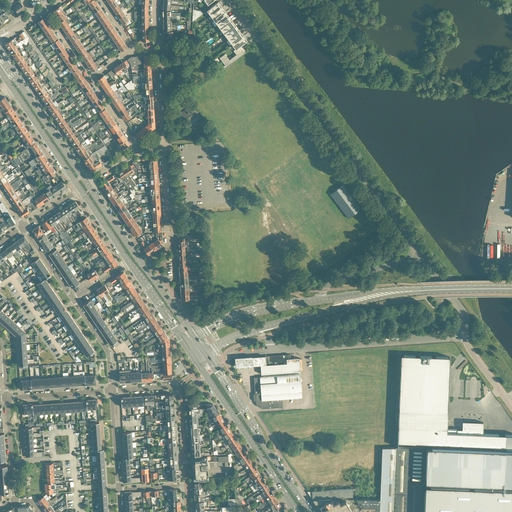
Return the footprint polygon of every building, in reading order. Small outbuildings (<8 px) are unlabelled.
[(11,3),(9,4),(13,11),(14,12),(16,10),(18,13),(19,12),(19,13),(21,11),(25,8),(24,8),(21,2),(19,0),(13,5),(11,3)] [(113,0),(109,3),(113,8),(118,5),(114,0),(113,0)] [(211,15),(220,8),(221,7),(222,7),(218,2),(216,3),(206,11),(207,11),(211,15)] [(101,8),(97,4),(92,7),(95,12),(101,8)] [(113,8),(116,14),(122,10),(118,5),(113,8)] [(53,11),(57,16),(63,12),(59,7),(53,11)] [(214,20),(224,13),(225,12),(222,7),(221,7),(220,8),(211,15),(214,20)] [(101,8),(95,12),(98,17),(104,13),(101,8)] [(192,17),(192,20),(192,21),(202,14),(200,10),(195,9),(193,9),(193,12),(192,17)] [(116,14),(120,19),(125,15),(122,10),(116,14)] [(0,23),(9,17),(8,15),(5,12),(0,15),(0,23)] [(63,12),(57,16),(60,21),(59,23),(65,19),(66,17),(63,12)] [(218,25),(227,18),(228,17),(229,17),(225,12),(224,13),(214,20),(218,25)] [(107,18),(104,13),(98,17),(101,22),(107,18)] [(125,15),(120,19),(125,27),(128,25),(126,23),(129,21),(125,15)] [(221,30),(231,22),(232,22),(232,21),(229,17),(228,17),(227,18),(218,25),(221,30)] [(43,18),(38,22),(41,27),(47,23),(43,18)] [(107,18),(101,22),(105,27),(110,23),(107,18)] [(59,23),(62,28),(68,24),(65,19),(59,23)] [(225,35),(235,27),(236,26),(232,21),(232,22),(231,22),(221,30),(225,35)] [(50,28),(47,23),(41,27),(45,32),(50,28)] [(114,28),(110,23),(105,27),(108,32),(114,28)] [(68,24),(62,28),(65,32),(71,28),(68,24)] [(229,39),(238,32),(239,31),(240,31),(236,26),(235,27),(225,35),(229,39)] [(50,28),(45,32),(48,37),(54,33),(50,28)] [(65,32),(69,37),(74,33),(71,28),(65,32)] [(108,32),(111,37),(117,33),(114,28),(108,32)] [(232,44),(242,37),(243,36),(240,31),(239,31),(238,32),(229,39),(232,44)] [(50,43),(52,42),(57,38),(54,33),(48,37),(46,38),(50,43)] [(74,33),(69,37),(72,42),(78,38),(74,33)] [(120,38),(117,33),(111,37),(115,41),(120,38)] [(28,36),(25,38),(20,41),(18,43),(9,49),(12,54),(21,48),(19,45),(23,43),(24,44),(27,45),(29,38),(28,36)] [(242,37),(232,44),(236,49),(235,49),(239,54),(229,61),(224,55),(225,54),(220,58),(226,66),(244,53),(246,52),(245,52),(240,46),(246,42),(247,41),(243,36),(242,37)] [(14,38),(5,44),(9,49),(18,43),(14,38)] [(72,42),(75,47),(81,43),(78,38),(72,42)] [(124,42),(120,38),(115,41),(118,46),(124,42)] [(61,44),(58,39),(52,43),(56,48),(61,44)] [(124,42),(118,46),(121,51),(127,47),(124,42)] [(81,43),(75,47),(79,52),(84,48),(81,43)] [(65,49),(61,44),(56,48),(59,53),(65,49)] [(21,48),(12,54),(16,59),(23,54),(22,52),(23,51),(21,48)] [(79,52),(82,57),(88,53),(84,48),(79,52)] [(68,54),(65,49),(59,53),(62,57),(68,54)] [(90,51),(88,53),(82,57),(85,61),(91,58),(91,57),(93,56),(90,51)] [(25,57),(23,54),(16,59),(19,64),(28,59),(26,56),(25,57)] [(62,57),(66,62),(71,59),(68,54),(62,57)] [(144,63),(144,69),(151,68),(150,55),(131,57),(127,59),(130,63),(131,69),(138,69),(137,64),(144,63)] [(85,61),(88,66),(96,61),(94,62),(91,58),(85,61)] [(28,59),(19,64),(23,70),(30,65),(28,62),(30,61),(28,59)] [(75,64),(71,59),(66,62),(69,67),(75,64)] [(129,63),(126,60),(119,65),(125,73),(127,71),(126,69),(129,67),(127,65),(129,63)] [(92,71),(98,67),(97,67),(99,66),(96,61),(88,66),(92,71)] [(30,65),(23,70),(26,75),(32,71),(33,70),(31,66),(32,65),(31,64),(30,65)] [(78,68),(75,64),(69,67),(66,70),(67,72),(70,69),(72,72),(78,68)] [(125,73),(119,65),(114,69),(118,74),(120,73),(121,75),(125,73)] [(81,73),(78,68),(72,72),(76,77),(81,73)] [(111,78),(114,76),(116,75),(112,69),(108,73),(111,78)] [(32,71),(26,75),(30,80),(37,75),(35,72),(34,73),(32,71)] [(84,78),(81,73),(76,77),(79,82),(84,78)] [(39,78),(37,75),(30,80),(33,85),(41,80),(39,77),(39,78)] [(103,76),(97,80),(101,85),(107,81),(103,76)] [(50,81),(49,82),(52,87),(54,86),(57,84),(55,83),(56,81),(56,80),(52,77),(51,81),(50,81)] [(79,82),(82,87),(88,83),(84,78),(79,82)] [(41,80),(33,85),(37,90),(44,85),(46,84),(45,81),(43,82),(41,80)] [(107,81),(101,85),(105,90),(110,86),(114,84),(117,82),(115,80),(113,82),(112,80),(108,83),(107,81)] [(88,83),(82,87),(80,88),(83,93),(84,93),(91,88),(88,83)] [(54,86),(52,87),(55,92),(60,89),(61,89),(60,86),(57,84),(54,86)] [(110,86),(105,90),(108,95),(114,91),(118,89),(114,84),(110,86)] [(44,85),(37,90),(40,95),(48,90),(46,88),(44,85)] [(114,91),(108,95),(112,100),(117,96),(121,94),(119,90),(122,88),(124,92),(127,90),(123,85),(121,87),(118,89),(114,91)] [(63,95),(69,91),(65,86),(61,89),(60,89),(63,95)] [(94,93),(91,88),(84,93),(87,98),(94,93)] [(145,92),(144,92),(144,96),(145,96),(145,97),(146,97),(153,97),(152,88),(145,88),(145,92)] [(44,100),(51,95),(52,94),(51,92),(49,93),(48,90),(40,95),(44,100)] [(47,106),(53,102),(55,100),(53,98),(54,97),(53,96),(56,95),(55,93),(52,94),(51,95),(44,100),(47,106)] [(94,93),(87,98),(86,98),(90,103),(92,101),(98,97),(94,93)] [(117,96),(112,100),(115,106),(121,102),(124,100),(120,95),(117,96)] [(2,99),(0,99),(0,114),(1,114),(3,112),(12,107),(5,97),(1,99),(2,99)] [(101,102),(98,97),(92,101),(96,106),(101,102)] [(56,107),(61,103),(65,101),(63,99),(61,101),(57,103),(55,100),(53,102),(47,106),(50,111),(56,107)] [(96,106),(99,111),(104,108),(101,102),(96,106)] [(121,102),(115,106),(119,111),(125,107),(121,102)] [(56,107),(50,111),(54,116),(62,110),(60,107),(63,105),(61,103),(56,107)] [(125,107),(119,111),(122,116),(134,108),(136,107),(134,105),(129,109),(127,105),(125,107)] [(12,107),(3,112),(4,115),(6,114),(8,116),(15,112),(12,107)] [(189,107),(184,111),(185,112),(179,116),(188,128),(198,120),(195,116),(198,114),(195,109),(192,111),(189,107)] [(103,117),(108,113),(105,108),(99,112),(103,117)] [(134,108),(122,116),(125,121),(131,117),(129,114),(135,110),(134,108)] [(64,113),(62,110),(54,116),(57,120),(62,117),(65,115),(68,113),(67,111),(64,113)] [(6,122),(3,123),(3,124),(5,126),(7,124),(9,122),(18,116),(15,112),(8,116),(10,119),(6,122)] [(112,119),(108,113),(103,117),(106,123),(112,119)] [(18,116),(9,122),(11,124),(10,124),(10,125),(12,128),(14,126),(18,124),(22,122),(21,121),(18,116)] [(62,117),(57,120),(60,125),(61,126),(66,122),(62,117)] [(66,122),(61,126),(64,131),(80,121),(78,119),(72,123),(70,120),(66,122)] [(116,124),(112,119),(106,123),(110,128),(116,124)] [(80,121),(64,131),(68,136),(76,130),(74,127),(76,126),(81,123),(80,121)] [(92,124),(91,125),(92,126),(94,128),(95,130),(96,129),(100,126),(97,121),(96,122),(92,124)] [(15,127),(10,130),(12,133),(10,134),(12,136),(17,133),(25,127),(22,122),(18,124),(14,126),(15,127)] [(146,126),(149,131),(155,127),(154,122),(148,122),(148,125),(146,126)] [(119,129),(116,124),(110,128),(113,133),(119,129)] [(144,135),(149,131),(146,126),(140,130),(144,135)] [(18,134),(16,135),(18,138),(21,136),(28,132),(25,127),(17,133),(18,134)] [(122,134),(119,129),(113,133),(117,138),(122,134)] [(140,130),(139,131),(137,129),(133,131),(138,139),(144,135),(140,130)] [(78,133),(76,130),(68,136),(71,141),(80,134),(84,132),(83,130),(78,133)] [(28,132),(21,136),(22,137),(24,140),(22,141),(24,143),(32,137),(29,132),(28,132)] [(80,134),(71,141),(75,147),(80,143),(84,141),(80,134)] [(126,139),(122,134),(117,138),(120,143),(126,139)] [(32,137),(24,143),(25,145),(24,146),(26,149),(36,142),(32,137)] [(91,144),(79,153),(83,159),(90,155),(88,151),(94,147),(97,150),(105,145),(100,138),(91,144)] [(126,140),(126,139),(120,143),(117,145),(121,151),(129,145),(125,140),(126,140)] [(84,141),(75,147),(79,153),(91,144),(90,142),(87,144),(85,140),(84,141)] [(15,156),(12,158),(15,162),(17,165),(18,164),(25,159),(28,161),(28,162),(42,152),(36,142),(26,149),(21,152),(15,156)] [(97,150),(94,152),(102,164),(113,156),(105,145),(97,150)] [(42,152),(28,162),(31,166),(34,165),(45,157),(42,152)] [(90,155),(83,159),(87,165),(91,171),(93,170),(102,164),(94,152),(90,155)] [(45,157),(34,165),(35,167),(37,166),(39,169),(42,167),(49,162),(45,157)] [(41,171),(38,173),(40,175),(43,173),(52,167),(49,162),(42,167),(39,169),(41,171)] [(137,170),(132,163),(126,167),(133,177),(137,174),(137,170)] [(0,171),(0,178),(4,175),(6,173),(5,171),(8,169),(7,167),(0,171)] [(43,176),(42,178),(44,180),(56,172),(52,167),(43,173),(45,175),(43,176)] [(126,167),(122,170),(130,182),(133,187),(134,187),(136,185),(131,178),(133,177),(126,167)] [(29,168),(24,171),(27,176),(31,174),(32,173),(29,168)] [(130,182),(122,170),(118,172),(122,179),(124,178),(127,184),(130,182)] [(4,176),(4,175),(0,178),(0,182),(1,184),(14,175),(13,172),(11,173),(8,175),(7,174),(4,176)] [(14,175),(1,184),(3,187),(9,183),(8,182),(14,178),(17,176),(16,174),(14,175)] [(54,174),(52,175),(62,191),(64,190),(66,188),(62,181),(60,182),(57,177),(56,177),(54,174)] [(52,175),(50,177),(52,179),(51,179),(55,185),(54,186),(58,193),(61,191),(62,191),(52,175)] [(114,178),(112,176),(100,184),(103,188),(110,184),(109,182),(114,178)] [(11,185),(9,183),(3,187),(6,191),(18,183),(22,181),(20,178),(11,185)] [(44,181),(46,184),(55,196),(56,195),(58,193),(54,186),(52,187),(49,182),(48,182),(46,179),(44,181)] [(111,185),(110,184),(103,188),(106,192),(118,184),(117,182),(111,185)] [(18,183),(6,191),(9,196),(15,192),(15,191),(18,189),(17,187),(20,185),(18,183)] [(46,184),(44,185),(48,191),(46,192),(51,198),(53,197),(55,196),(46,184)] [(118,184),(106,192),(109,196),(115,192),(119,190),(117,188),(120,186),(118,184)] [(42,194),(39,196),(43,203),(51,198),(46,192),(41,185),(40,186),(42,189),(40,190),(40,191),(42,194)] [(117,194),(115,192),(109,196),(111,201),(124,192),(125,191),(124,189),(122,190),(117,193),(117,194)] [(15,192),(9,196),(12,200),(24,192),(22,190),(20,192),(18,190),(15,192)] [(38,207),(43,203),(39,196),(36,199),(34,196),(35,195),(34,194),(32,191),(30,192),(29,193),(31,195),(32,197),(38,207)] [(124,192),(111,201),(114,205),(124,198),(123,196),(128,193),(126,191),(125,191),(124,192)] [(12,200),(15,204),(20,200),(19,198),(25,194),(24,192),(12,200)] [(31,198),(32,197),(31,195),(22,201),(20,200),(15,204),(17,208),(31,198)] [(31,198),(17,208),(20,211),(26,207),(25,206),(33,200),(31,198)] [(124,198),(114,205),(117,209),(128,201),(127,199),(125,200),(124,198)] [(75,201),(71,204),(76,210),(78,209),(81,215),(80,216),(82,219),(86,216),(75,201)] [(131,203),(129,201),(128,201),(117,209),(120,213),(127,208),(125,207),(131,203)] [(26,207),(20,211),(23,217),(30,212),(32,211),(30,209),(29,210),(28,209),(32,206),(34,209),(38,207),(35,203),(34,202),(26,207)] [(69,205),(67,206),(78,221),(80,220),(78,217),(74,211),(76,210),(71,204),(69,205)] [(66,207),(64,209),(68,216),(70,218),(72,217),(74,220),(75,223),(78,221),(67,206),(66,207)] [(128,210),(127,208),(120,213),(123,217),(135,209),(133,206),(128,210)] [(61,210),(60,211),(70,226),(72,225),(70,222),(67,217),(68,216),(64,209),(61,211),(61,210)] [(135,209),(123,217),(125,221),(132,217),(131,215),(137,211),(135,209)] [(5,216),(7,218),(11,225),(15,222),(7,210),(4,211),(6,214),(5,216)] [(59,212),(56,214),(61,221),(62,220),(66,225),(67,224),(69,227),(70,226),(60,211),(59,212)] [(0,214),(0,213),(0,216),(7,228),(11,225),(7,218),(5,220),(2,215),(1,215),(0,214)] [(59,222),(61,221),(56,214),(53,216),(52,217),(62,232),(64,230),(62,227),(63,227),(59,222)] [(132,217),(125,221),(129,226),(142,217),(141,215),(138,217),(137,216),(134,219),(132,217)] [(51,217),(48,219),(53,226),(54,225),(58,230),(61,234),(63,233),(62,232),(52,217),(51,217)] [(83,226),(89,221),(86,217),(73,226),(76,230),(83,226)] [(143,218),(142,217),(129,226),(132,230),(138,226),(137,224),(141,221),(140,220),(143,218)] [(44,228),(46,230),(50,228),(53,226),(48,219),(42,224),(44,228)] [(269,224),(283,242),(288,239),(274,220),(269,224)] [(93,226),(89,221),(83,226),(86,231),(93,226)] [(32,230),(37,237),(43,232),(46,230),(44,228),(42,229),(39,226),(32,230)] [(86,231),(83,233),(81,234),(85,239),(89,236),(90,237),(96,232),(93,226),(86,231)] [(142,231),(138,226),(132,230),(137,238),(142,234),(140,232),(142,231)] [(46,237),(45,235),(51,231),(50,228),(43,232),(37,237),(40,241),(47,237),(46,237)] [(65,231),(63,233),(61,234),(59,235),(62,240),(64,239),(68,236),(65,231)] [(86,243),(87,245),(100,237),(96,232),(90,237),(87,238),(89,241),(86,243)] [(156,237),(152,239),(158,248),(163,245),(161,242),(162,241),(162,233),(156,233),(156,237)] [(151,243),(148,244),(153,251),(158,248),(152,239),(150,236),(148,234),(146,236),(147,238),(151,243)] [(48,239),(47,237),(40,241),(43,246),(56,237),(54,235),(48,239)] [(27,243),(29,242),(24,236),(21,238),(28,250),(30,248),(27,243)] [(56,237),(43,246),(46,251),(53,246),(51,244),(57,240),(56,237)] [(100,237),(87,245),(89,248),(92,246),(94,248),(96,246),(103,242),(100,237)] [(148,255),(153,251),(148,244),(146,246),(140,237),(138,239),(148,255)] [(21,238),(16,241),(21,247),(22,246),(27,252),(29,251),(28,250),(21,238)] [(178,247),(186,246),(187,246),(187,244),(189,244),(188,240),(184,240),(184,238),(180,238),(180,240),(177,241),(178,247)] [(16,241),(13,244),(22,256),(24,254),(20,248),(21,247),(16,241)] [(92,253),(93,255),(106,246),(103,242),(96,246),(94,248),(95,251),(92,253)] [(22,256),(13,244),(9,247),(13,253),(14,253),(17,257),(18,256),(19,257),(22,256)] [(93,255),(95,258),(101,253),(102,255),(109,251),(106,246),(93,255)] [(9,247),(5,250),(13,261),(15,259),(12,254),(13,253),(9,247)] [(52,258),(59,253),(56,249),(49,254),(52,258)] [(276,249),(265,249),(265,277),(267,277),(268,285),(270,285),(270,275),(284,275),(284,264),(276,264),(276,249)] [(5,250),(0,253),(6,259),(7,258),(13,265),(15,263),(13,261),(5,250)] [(112,255),(109,251),(102,255),(104,257),(97,261),(98,262),(95,264),(96,266),(112,255)] [(0,253),(0,259),(6,266),(9,264),(5,260),(6,259),(0,253)] [(52,258),(54,263),(62,257),(59,253),(52,258)] [(112,255),(99,264),(101,266),(107,262),(108,264),(115,259),(112,255)] [(39,257),(31,263),(34,267),(42,262),(39,257)] [(65,262),(62,257),(54,263),(57,267),(65,262)] [(118,263),(115,259),(108,264),(109,265),(103,270),(105,272),(118,263)] [(45,266),(42,262),(34,267),(37,271),(45,266)] [(65,262),(57,267),(60,271),(68,266),(65,262)] [(88,277),(91,281),(95,278),(87,266),(84,262),(82,264),(88,273),(86,274),(88,277)] [(68,266),(60,271),(63,275),(73,269),(70,264),(68,266)] [(89,264),(87,266),(95,278),(99,276),(94,269),(93,270),(89,264)] [(37,271),(40,276),(48,271),(45,266),(37,271)] [(73,269),(63,275),(66,280),(74,274),(76,273),(73,269)] [(48,271),(40,276),(43,280),(45,279),(51,275),(48,271)] [(118,279),(120,281),(126,276),(123,272),(106,283),(109,288),(114,285),(112,283),(118,279)] [(66,280),(69,284),(77,279),(74,274),(66,280)] [(115,287),(116,289),(129,280),(126,276),(120,281),(121,283),(115,287)] [(43,280),(37,284),(40,288),(48,283),(45,279),(43,280)] [(80,283),(77,279),(69,284),(72,288),(80,283)] [(129,280),(116,289),(118,292),(124,287),(125,289),(132,284),(129,280)] [(43,293),(51,287),(48,283),(40,288),(43,293)] [(101,287),(109,300),(110,301),(113,299),(112,298),(108,292),(109,291),(104,284),(101,287)] [(119,300),(122,298),(135,289),(132,284),(125,289),(127,291),(120,295),(115,298),(117,301),(119,300)] [(46,297),(54,292),(51,287),(43,293),(46,297)] [(101,287),(97,290),(102,297),(103,296),(107,301),(109,300),(101,287)] [(135,289),(122,298),(119,300),(120,302),(124,300),(130,296),(131,298),(138,293),(135,289)] [(46,297),(50,302),(57,297),(54,292),(46,297)] [(126,309),(133,304),(141,298),(138,293),(131,298),(133,300),(127,305),(121,308),(123,311),(126,309)] [(60,301),(57,297),(50,302),(53,306),(60,301)] [(138,308),(143,304),(145,303),(141,298),(133,304),(126,309),(127,311),(130,309),(136,305),(138,308)] [(90,300),(83,305),(87,310),(93,305),(90,300)] [(60,301),(53,306),(56,311),(63,306),(63,307),(64,306),(60,301)] [(93,305),(87,310),(90,315),(98,309),(99,309),(96,303),(93,305)] [(136,313),(133,314),(135,317),(148,308),(145,304),(145,303),(143,304),(138,308),(134,311),(136,313)] [(135,317),(130,320),(132,322),(136,319),(143,315),(144,317),(151,313),(148,308),(135,317)] [(98,309),(90,315),(93,320),(100,315),(100,316),(102,315),(98,309)] [(59,316),(62,320),(70,315),(67,311),(59,316)] [(0,318),(0,321),(2,323),(8,316),(5,313),(0,318)] [(139,327),(141,326),(154,317),(151,313),(144,317),(146,319),(135,326),(137,329),(139,327)] [(73,319),(70,315),(62,320),(65,325),(73,319)] [(100,315),(93,320),(97,325),(103,320),(100,316),(100,315)] [(8,316),(2,323),(6,327),(12,320),(8,316)] [(139,327),(137,329),(139,332),(149,324),(151,327),(158,322),(154,317),(141,326),(139,327)] [(65,325),(62,327),(65,331),(68,329),(76,324),(73,319),(65,325)] [(103,320),(97,325),(100,330),(109,324),(105,319),(103,320)] [(12,320),(6,327),(9,330),(16,323),(12,320)] [(146,333),(148,336),(161,327),(158,322),(151,327),(152,329),(146,333)] [(13,333),(19,326),(16,323),(9,330),(13,333)] [(71,334),(79,329),(76,324),(68,329),(71,334)] [(109,324),(100,330),(104,335),(111,330),(112,329),(109,324)] [(19,326),(13,333),(16,336),(25,332),(19,326)] [(161,327),(148,336),(143,339),(145,341),(149,338),(156,334),(157,336),(164,332),(161,327)] [(71,334),(74,338),(82,333),(79,329),(71,334)] [(111,330),(104,335),(107,340),(115,335),(114,334),(111,330)] [(25,332),(16,336),(17,341),(26,340),(25,332)] [(167,337),(164,332),(157,336),(151,340),(146,344),(147,346),(153,343),(159,339),(161,341),(167,337)] [(85,338),(82,333),(74,338),(77,343),(85,338)] [(115,335),(107,340),(110,345),(119,339),(115,334),(114,334),(115,335)] [(158,346),(161,346),(170,345),(169,339),(167,337),(161,341),(158,343),(158,346)] [(77,343),(80,347),(88,342),(85,338),(77,343)] [(80,347),(84,352),(91,347),(88,342),(80,347)] [(94,351),(91,347),(84,352),(87,356),(94,351)] [(253,357),(253,365),(261,365),(261,374),(300,371),(299,358),(290,358),(290,354),(253,357)] [(401,355),(399,409),(448,411),(450,357),(401,355)] [(236,367),(253,365),(253,357),(236,358),(236,363),(235,364),(234,364),(234,365),(233,365),(234,366),(234,367),(235,367),(236,367)] [(261,377),(254,377),(255,401),(256,402),(256,403),(257,404),(257,405),(258,406),(259,407),(260,407),(261,408),(262,408),(263,408),(282,407),(282,399),(302,397),(300,374),(261,377)] [(309,376),(304,478),(329,479),(328,495),(377,497),(382,379),(366,379),(366,393),(333,392),(334,377),(309,376)] [(213,404),(206,404),(206,408),(209,412),(215,407),(213,404)] [(198,405),(189,405),(189,414),(202,413),(203,413),(203,410),(203,409),(199,409),(198,409),(198,405)] [(208,412),(212,417),(219,413),(215,407),(209,412),(208,412)] [(447,429),(448,411),(399,409),(398,427),(447,429)] [(202,413),(189,414),(189,417),(190,419),(190,420),(194,420),(194,421),(198,421),(198,420),(197,416),(202,416),(202,413)] [(219,414),(219,413),(212,417),(213,418),(214,421),(210,424),(209,425),(210,427),(211,426),(223,418),(219,414)] [(218,425),(219,428),(226,423),(223,418),(211,426),(213,428),(218,425)] [(462,433),(483,434),(483,422),(462,421),(462,429),(462,433)] [(229,428),(226,423),(219,428),(221,431),(217,434),(214,436),(215,438),(218,436),(229,428)] [(205,427),(190,428),(190,431),(191,434),(191,435),(199,434),(201,434),(201,431),(205,431),(205,427)] [(462,433),(462,429),(447,429),(398,427),(397,447),(395,447),(395,448),(409,447),(425,447),(426,447),(504,450),(505,434),(483,434),(462,433)] [(229,428),(218,436),(220,438),(224,435),(226,438),(233,433),(229,428)] [(233,433),(226,438),(228,441),(223,444),(225,446),(236,438),(233,433)] [(426,447),(425,481),(511,484),(511,434),(505,434),(504,450),(426,447)] [(231,449),(233,448),(240,443),(236,438),(225,446),(226,449),(229,447),(231,449)] [(243,449),(240,443),(233,448),(231,449),(230,450),(232,452),(228,455),(229,456),(232,456),(236,453),(243,449)] [(421,511),(423,490),(425,447),(409,447),(395,448),(393,487),(392,511),(421,511)] [(379,499),(378,511),(392,511),(393,487),(395,448),(382,448),(380,486),(379,499)] [(246,453),(243,449),(236,453),(238,456),(235,457),(236,460),(239,458),(246,453)] [(250,459),(246,453),(239,458),(240,459),(238,461),(239,463),(234,466),(235,468),(250,459)] [(192,457),(193,471),(194,480),(209,479),(207,456),(192,457)] [(250,459),(235,468),(234,469),(235,472),(244,466),(246,468),(253,463),(250,459)] [(246,468),(241,472),(242,474),(247,470),(249,473),(256,469),(256,468),(253,463),(246,468)] [(245,479),(241,482),(243,484),(247,481),(250,479),(259,473),(256,469),(249,473),(251,475),(245,479)] [(253,485),(263,478),(259,473),(250,479),(252,482),(252,484),(249,485),(250,487),(253,485)] [(253,485),(250,487),(251,489),(254,487),(257,490),(260,487),(261,488),(267,484),(263,478),(253,485)] [(261,494),(254,499),(255,501),(257,499),(271,490),(267,485),(267,484),(261,488),(261,489),(259,491),(261,494)] [(511,511),(511,487),(425,484),(424,511),(511,511)] [(0,501),(2,500),(2,494),(9,493),(8,488),(0,488),(0,501)] [(265,501),(274,495),(271,490),(257,499),(259,501),(262,498),(265,501)] [(41,505),(49,499),(51,497),(49,495),(47,497),(46,494),(38,500),(41,505)] [(265,501),(259,505),(261,508),(269,502),(270,504),(271,505),(277,500),(274,495),(265,501)] [(249,497),(246,501),(249,505),(255,501),(254,499),(251,496),(249,497)] [(49,499),(41,505),(44,509),(57,499),(57,498),(56,497),(51,501),(49,499)] [(313,499),(316,505),(320,511),(378,511),(379,499),(359,499),(332,498),(326,498),(313,499)] [(44,509),(46,511),(47,511),(53,508),(51,506),(58,501),(57,499),(44,509)] [(270,511),(281,506),(277,501),(271,505),(267,507),(268,509),(266,511),(264,511),(270,511)]
